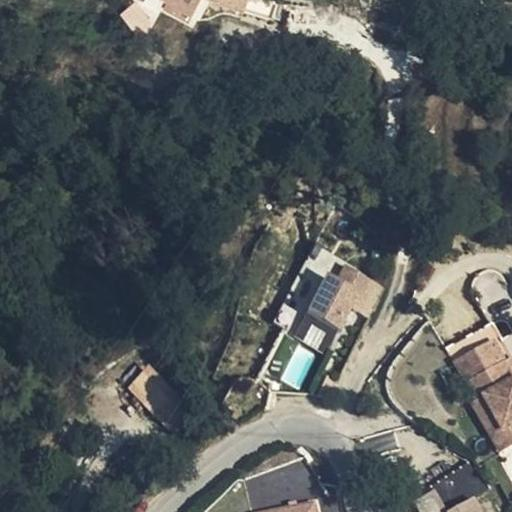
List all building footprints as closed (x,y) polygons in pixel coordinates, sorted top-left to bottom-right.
[(154,23),(163,10),(148,0),(143,0),(136,11),(154,23)] [(358,307),(370,288),(345,272),(334,290),(324,283),(301,320),(316,329),(332,339),(353,304),(358,307)] [(358,307),(353,304),(346,315),(351,318),(358,307)] [(126,386),(160,423),(183,402),(149,364),(126,386)] [(511,364),(470,386),(479,404),(485,402),(503,435),(497,438),(507,457),(511,453),(511,364)] [(485,402),(479,404),(475,408),(502,459),(507,457),(497,438),(503,435),(485,402)] [(474,470),(436,482),(442,503),(480,492),(474,470)] [(476,511),(473,506),(460,511),(445,511),(435,495),(415,505),(418,511),(476,511)] [(318,511),(316,500),(254,511),(253,511),(318,511)]
